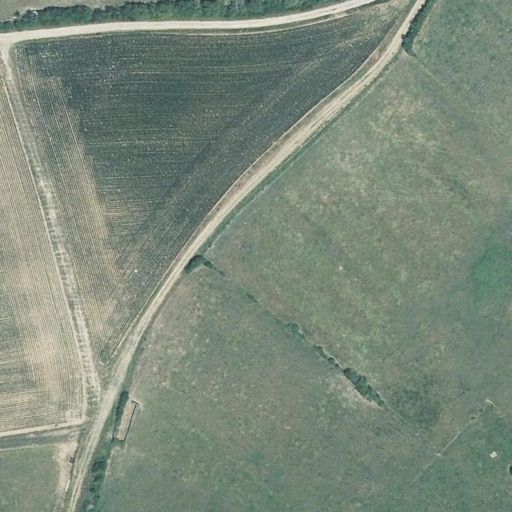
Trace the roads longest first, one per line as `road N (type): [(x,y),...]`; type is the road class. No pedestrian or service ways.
road 1 (track): [(419,0),(344,101),(205,228),(148,305),(74,511)]
road 2 (track): [(359,0),(232,26),(104,26),(0,38)]
